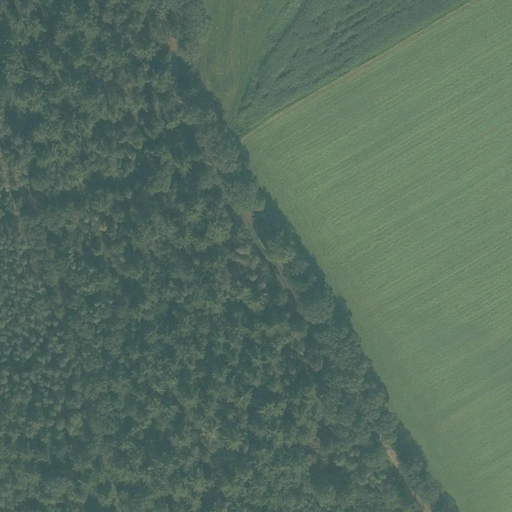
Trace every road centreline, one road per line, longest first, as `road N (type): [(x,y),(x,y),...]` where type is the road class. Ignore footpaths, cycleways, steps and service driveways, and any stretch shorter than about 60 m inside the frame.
road 1 (track): [(422,511),(173,101),(178,0)]
road 2 (track): [(0,212),(206,156)]
road 3 (track): [(0,45),(40,201)]
